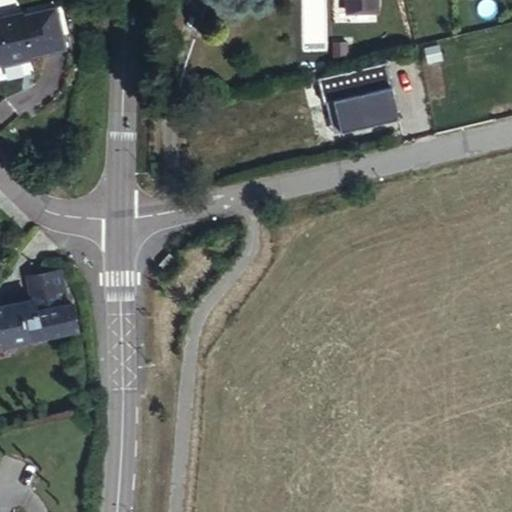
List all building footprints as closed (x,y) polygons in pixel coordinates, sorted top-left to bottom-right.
[(346,0),(347,16),(375,15),(374,0),(346,0)] [(16,17),(0,18),(0,67),(17,66),(17,57),(23,57),(24,63),(61,59),(57,16),(23,19),(23,20),(16,21),(16,17)] [(386,61),(318,78),(324,103),(327,102),(333,101),(341,132),(399,118),(386,61)] [(177,261),(169,254),(159,266),(166,273),(177,261)] [(0,302),(0,318),(4,338),(76,324),(69,287),(0,302)]
